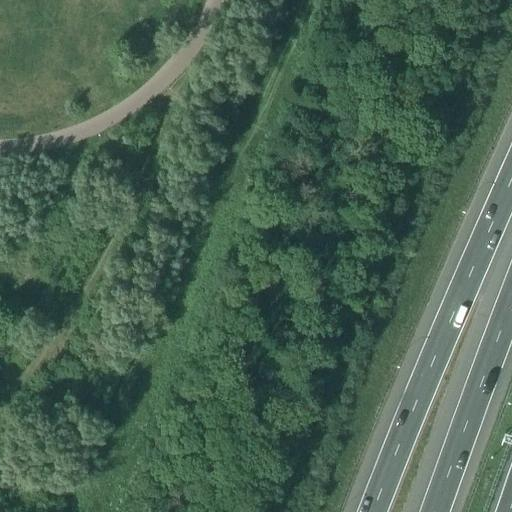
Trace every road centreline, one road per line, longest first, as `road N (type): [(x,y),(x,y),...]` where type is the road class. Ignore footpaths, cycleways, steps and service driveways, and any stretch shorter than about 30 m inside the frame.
road 1 (motorway): [(511,179),(372,511)]
road 2 (motorway): [(511,302),(434,511)]
